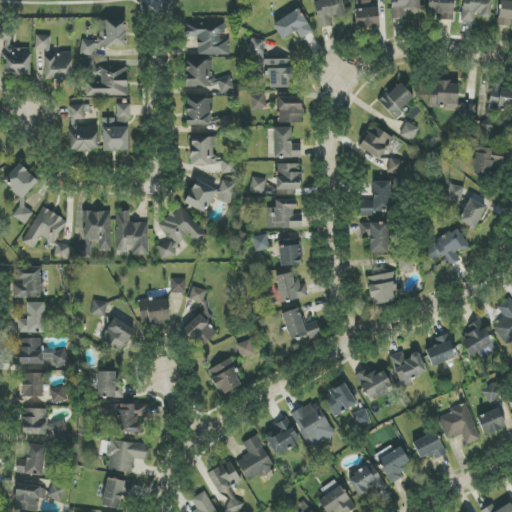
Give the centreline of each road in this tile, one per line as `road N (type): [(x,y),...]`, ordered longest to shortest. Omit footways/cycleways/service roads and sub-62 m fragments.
road 1 (residential): [(152,511),(156,486),(196,425),(346,329),(458,282),(511,230)]
road 2 (residential): [(346,329),(324,205),(333,62),(384,45),(511,56)]
road 3 (residential): [(156,0),(159,161),(149,182),(70,182),(29,116)]
